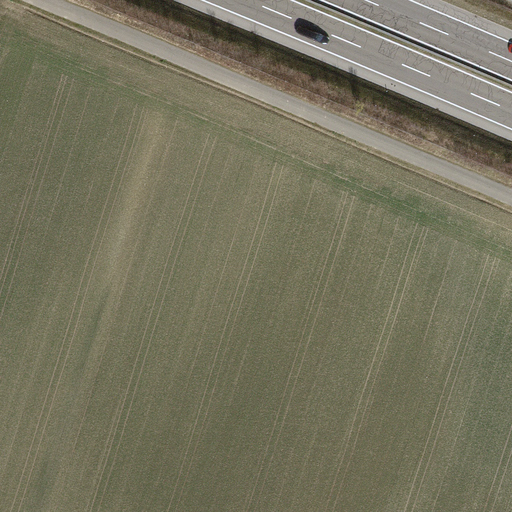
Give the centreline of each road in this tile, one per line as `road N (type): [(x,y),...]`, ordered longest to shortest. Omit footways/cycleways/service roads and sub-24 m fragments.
road 1 (track): [(38,0),(511,198)]
road 2 (motorway): [(235,0),(511,115)]
road 3 (motorway): [(511,60),(365,0)]
